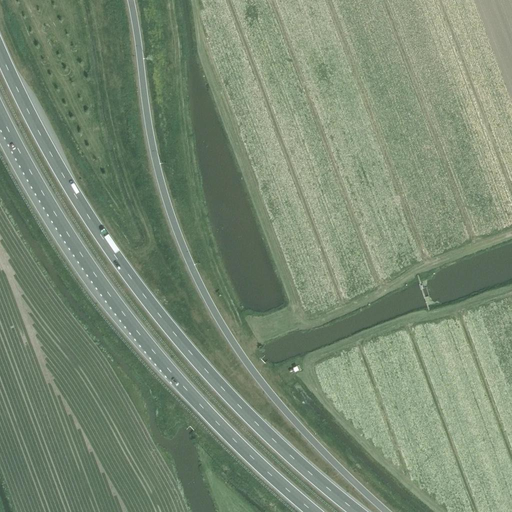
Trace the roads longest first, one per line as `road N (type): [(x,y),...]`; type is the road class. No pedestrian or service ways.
road 1 (trunk): [(386,511),(271,396),(201,289),(154,157),(130,0)]
road 2 (trunk): [(355,511),(273,441),(164,322),(93,225),(0,51)]
road 3 (trunk): [(0,115),(120,311),(200,406),(312,511)]
